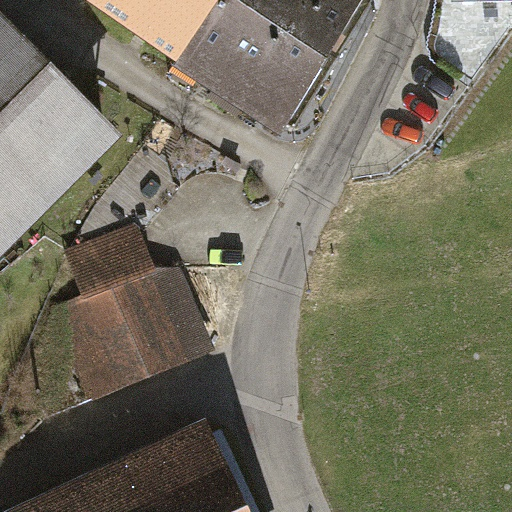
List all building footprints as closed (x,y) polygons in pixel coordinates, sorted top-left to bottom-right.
[(182,64),(225,0),(90,0),(89,2),(182,64)] [(280,130),(325,63),(233,0),(225,0),(182,64),(280,130)] [(233,0),(325,63),(364,0),(233,0)] [(0,253),(110,146),(0,35),(0,253)] [(57,316),(91,403),(209,357),(178,277),(155,286),(133,231),(61,259),(80,307),(57,316)] [(258,511),(223,439),(212,445),(203,427),(26,511),(258,511)]
